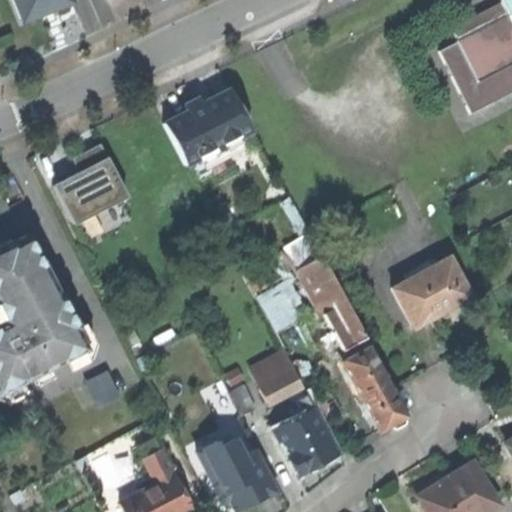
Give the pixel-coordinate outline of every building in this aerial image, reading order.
[(10,0),(20,24),(39,17),(38,13),(44,11),(50,8),(52,12),(70,4),(68,0),(10,0)] [(511,0),(500,0),(502,3),(450,29),(457,42),(438,52),(470,114),(511,92),(511,0)] [(39,17),(52,12),(50,8),(44,11),(38,13),(39,17)] [(184,167),(251,131),(229,91),(208,102),(202,105),(198,98),(184,106),(187,113),(163,126),(184,167)] [(71,160),(78,173),(105,159),(98,146),(71,160)] [(105,159),(78,173),(73,175),(53,186),(72,223),(125,196),(105,159)] [(0,213),(10,207),(0,191),(0,213)] [(297,267),(319,248),(306,233),(284,252),(297,267)] [(0,393),(82,352),(72,331),(75,330),(57,295),(48,300),(35,274),(43,270),(25,236),(11,243),(10,242),(0,246),(0,393)] [(344,348),(366,336),(322,254),(298,267),(344,348)] [(392,287),(415,326),(443,310),(471,295),(450,256),(392,287)] [(277,333),(311,316),(291,274),(257,291),(277,333)] [(405,415),(407,414),(369,346),(343,360),(380,429),(389,424),(391,426),(396,427),(400,425),(404,422),(405,417),(405,415)] [(266,400),(301,381),(291,362),(257,381),(266,400)] [(244,380),(229,389),(242,414),(256,405),(244,380)] [(273,426),(296,471),(313,462),(334,451),(311,406),(314,405),(310,398),(297,404),(301,411),(273,426)] [(194,448),(209,476),(227,467),(212,438),(194,448)] [(143,460),(156,484),(172,476),(159,451),(143,460)] [(235,511),(273,492),(253,453),(227,467),(209,476),(219,495),(224,492),(228,498),(235,511)] [(415,496),(424,511),(485,511),(497,505),(471,462),(436,484),(415,496)] [(182,511),(190,508),(172,476),(156,484),(119,504),(122,511),(182,511)] [(19,505),(30,500),(24,489),(13,494),(19,505)] [(225,500),(228,498),(224,492),(219,495),(222,501),(225,500)]
